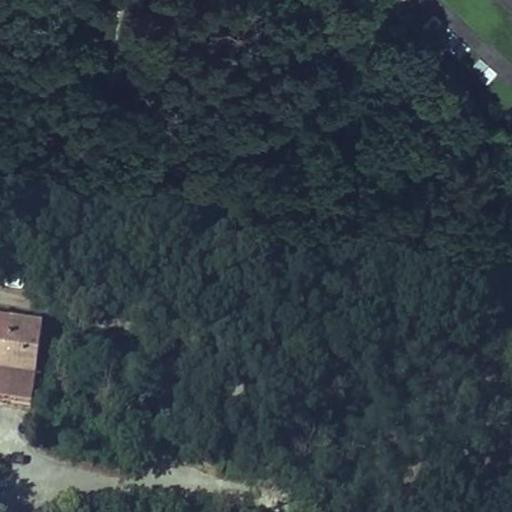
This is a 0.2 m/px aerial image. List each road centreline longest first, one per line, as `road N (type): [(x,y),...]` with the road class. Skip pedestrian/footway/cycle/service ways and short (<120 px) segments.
road 1 (unknown): [(172,242),(192,254),(228,321),(260,325),(334,259),(377,235),(408,243),(477,286),(511,287)]
road 2 (unknown): [(275,0),(401,92),(505,200)]
road 3 (unknown): [(334,259),(204,114),(151,92),(103,91)]
road 4 (residential): [(0,464),(139,476),(278,511)]
road 5 (unknown): [(0,122),(15,133),(41,99),(93,101),(124,68),(158,0)]
road 6 (unknown): [(0,220),(161,251)]
road 7 (unknown): [(172,242),(165,147),(190,108)]
